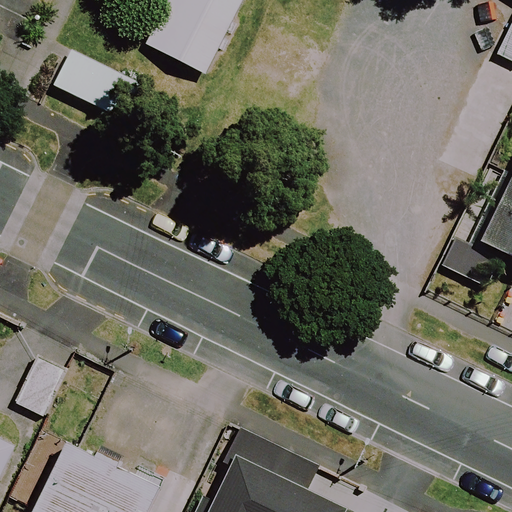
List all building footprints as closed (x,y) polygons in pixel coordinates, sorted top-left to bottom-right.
[(207,30),(221,0),(166,0),(163,9),(207,30)] [(129,85),(65,54),(46,93),(110,124),(129,85)] [(511,242),(500,268),(511,273),(511,242)] [(63,372),(35,359),(13,410),(40,422),(63,372)] [(0,488),(22,444),(0,433),(0,488)] [(154,511),(168,485),(75,441),(41,511),(154,511)] [(369,511),(246,453),(223,501),(209,494),(200,511),(369,511)]
